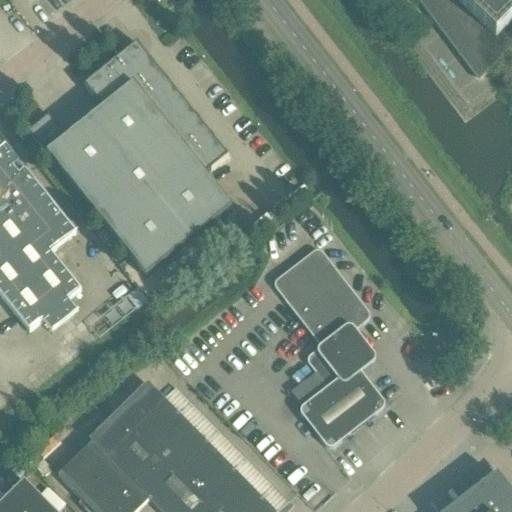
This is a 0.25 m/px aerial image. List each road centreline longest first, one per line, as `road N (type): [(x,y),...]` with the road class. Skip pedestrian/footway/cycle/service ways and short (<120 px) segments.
road 1 (unclassified): [(511,319),(262,0)]
road 2 (unclassified): [(377,511),(511,380)]
road 3 (unclassified): [(0,80),(95,0)]
